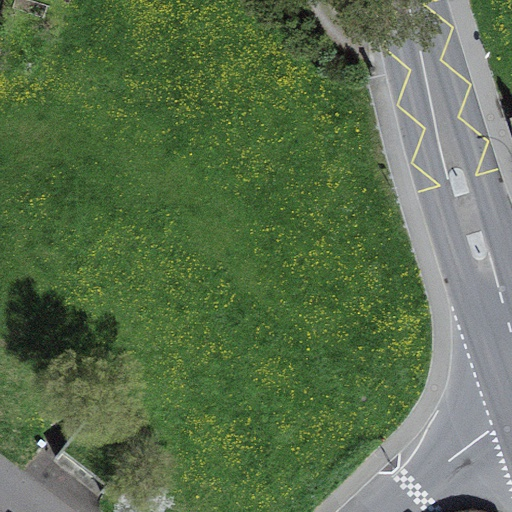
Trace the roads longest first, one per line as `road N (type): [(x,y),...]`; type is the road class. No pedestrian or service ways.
road 1 (primary): [(511,339),(401,0)]
road 2 (residential): [(394,511),(511,409)]
